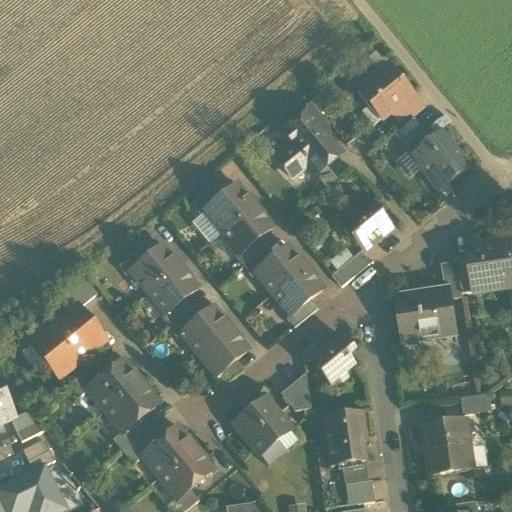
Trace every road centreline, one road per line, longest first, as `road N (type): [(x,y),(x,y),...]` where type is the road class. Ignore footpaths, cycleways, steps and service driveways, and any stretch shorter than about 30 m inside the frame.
road 1 (residential): [(399,511),(368,281)]
road 2 (track): [(500,175),(354,0)]
road 3 (residential): [(368,281),(198,421)]
road 4 (residential): [(511,188),(500,175),(368,281)]
